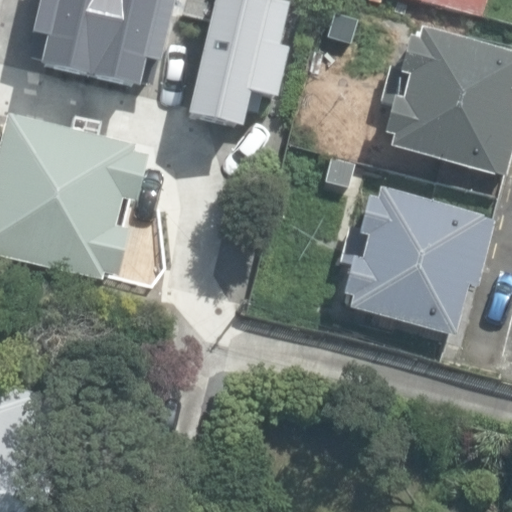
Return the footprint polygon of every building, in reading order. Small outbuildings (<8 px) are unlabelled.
[(42,39),(35,67),(132,90),(139,62),(154,65),(169,0),(34,0),(26,35),(42,39)] [(284,11),(241,0),(212,0),(183,120),(237,134),(246,98),(272,105),(284,56),(274,53),(284,11)] [(410,0),(485,20),(490,0),(410,0)] [(325,32),(351,38),(354,23),(329,15),(325,32)] [(386,144),(502,174),(511,134),(511,106),(510,105),(511,97),(511,52),(415,27),(413,36),(408,35),(399,66),(387,63),(378,98),(388,101),(380,132),(388,134),(386,144)] [(0,256),(101,283),(103,274),(115,277),(126,233),(118,231),(126,202),(133,204),(144,163),(131,160),(133,152),(5,119),(0,138),(0,256)] [(344,302),(449,330),(463,279),(472,282),(490,215),(374,184),(371,195),(361,193),(353,223),(345,220),(335,254),(346,257),(337,288),(346,291),(344,302)] [(272,277),(297,282),(300,266),(275,260),(272,277)] [(0,390),(0,511),(43,511),(50,485),(43,483),(58,420),(38,415),(41,400),(0,390)]
